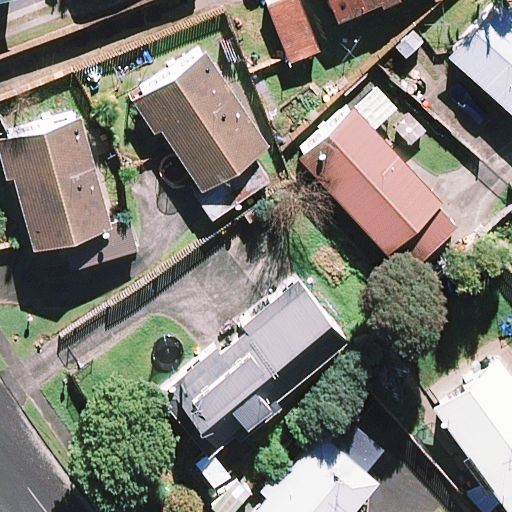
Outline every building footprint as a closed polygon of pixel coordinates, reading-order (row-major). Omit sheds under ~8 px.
[(317,41),(301,0),(267,0),(287,52),(317,41)] [(511,4),(507,0),(481,0),(445,40),(511,101),(511,4)] [(262,133),(201,38),(128,85),(151,120),(158,115),(197,175),(262,133)] [(297,144),(383,237),(403,260),(449,217),(428,195),(435,189),(349,96),(297,144)] [(108,211),(76,101),(0,123),(0,129),(31,234),(57,226),(66,259),(135,239),(126,206),(108,211)] [(282,403),(275,394),(270,388),(345,333),(303,277),(158,384),(205,447),(235,424),(241,433),(282,403)] [(443,340),(384,330),(377,371),(437,381),(443,340)] [(511,372),(493,348),(431,395),(511,499),(511,372)] [(330,404),(317,419),(240,511),(333,511),(372,465),(363,458),(376,442),(330,404)]
